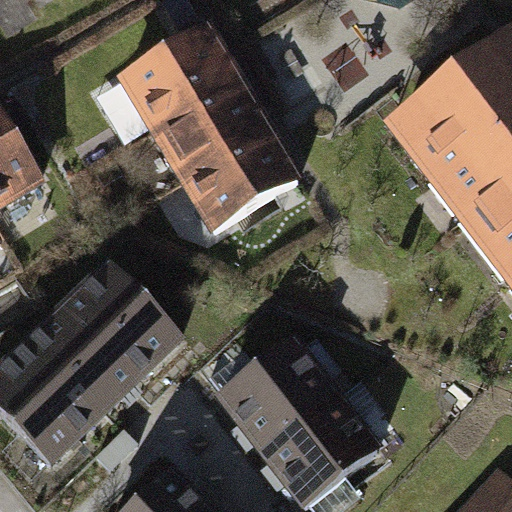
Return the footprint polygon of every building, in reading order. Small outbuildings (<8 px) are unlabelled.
[(125,79),(155,131),(249,78),(219,25),(125,79)] [(511,33),(389,129),(511,285),(511,33)] [(155,131),(185,184),(279,131),(249,78),(155,131)] [(0,108),(0,228),(4,235),(55,205),(0,108)] [(185,184),(215,237),(309,183),(279,131),(185,184)] [(100,269),(0,363),(0,444),(32,479),(173,347),(100,269)] [(328,403),(278,339),(197,402),(248,466),(328,403)] [(320,511),(379,466),(328,403),(248,466),(283,511),(320,511)] [(105,511),(198,511),(204,507),(157,460),(105,511)] [(511,511),(511,480),(503,472),(467,511),(511,511)]
